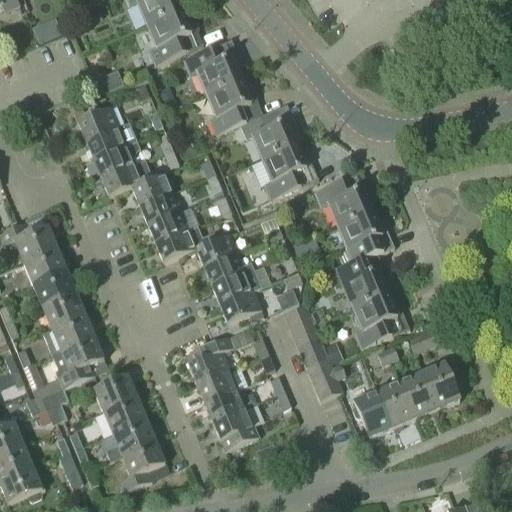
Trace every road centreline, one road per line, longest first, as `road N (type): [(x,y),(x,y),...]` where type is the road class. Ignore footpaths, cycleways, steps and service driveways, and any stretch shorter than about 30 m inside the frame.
road 1 (residential): [(0,161),(53,190),(99,255),(142,334),(217,511)]
road 2 (residential): [(281,502),(434,479),(511,446)]
road 3 (residential): [(458,316),(379,129)]
road 4 (residential): [(379,129),(334,94),(251,0)]
road 5 (residential): [(511,108),(379,129)]
